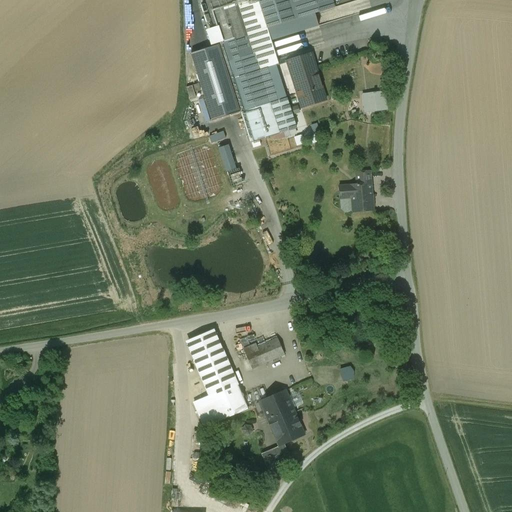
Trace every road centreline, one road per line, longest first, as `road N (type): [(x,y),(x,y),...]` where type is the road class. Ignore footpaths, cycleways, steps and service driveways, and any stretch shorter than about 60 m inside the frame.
road 1 (unclassified): [(406,279),(0,354)]
road 2 (unclassified): [(421,0),(397,173),(406,279)]
road 3 (unclassified): [(406,279),(425,395),(464,511)]
